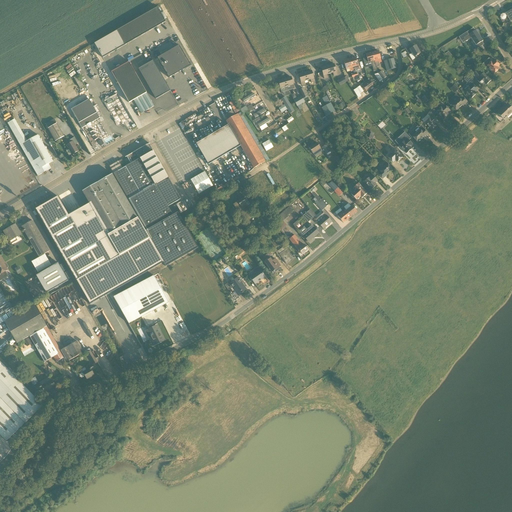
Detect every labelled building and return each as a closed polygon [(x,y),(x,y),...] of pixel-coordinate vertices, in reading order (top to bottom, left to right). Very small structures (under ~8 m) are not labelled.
[(103,57),(104,58),(168,21),(160,7),(95,43),(103,57)] [(511,20),(511,9),(506,14),(505,15),(501,13),(501,15),(499,16),(502,22),(509,18),(511,22),(511,20)] [(476,31),(475,32),(474,29),(459,39),(463,45),(472,40),(476,47),(477,46),(479,49),(478,50),(480,49),(483,47),(484,46),(482,43),(483,42),(476,31)] [(179,46),(157,58),(169,78),(190,66),(179,46)] [(414,57),(420,54),(416,46),(410,50),(408,47),(405,49),(409,55),(412,53),(414,57)] [(375,64),(376,67),(380,67),(379,63),(382,62),(378,51),(372,53),(375,64)] [(366,55),(368,63),(369,66),(375,64),(372,53),(366,55)] [(356,58),(350,60),(352,67),(353,71),(359,69),(356,58)] [(396,68),(393,59),(384,62),(386,71),(396,68)] [(350,72),(353,71),(352,67),(350,60),(344,61),(345,67),(346,70),(349,68),(350,72)] [(492,62),(489,64),(487,62),(485,62),(481,65),(484,69),(486,67),(493,74),(499,69),(498,68),(500,65),(495,60),(492,62)] [(153,61),(139,69),(156,99),(170,91),(153,61)] [(145,111),(154,106),(149,97),(134,71),(130,62),(112,72),(117,81),(127,99),(129,103),(134,100),(139,109),(143,106),(145,111)] [(334,64),(328,66),(330,74),(333,73),(334,76),(337,75),(334,64)] [(330,74),(328,66),(321,68),(324,79),(328,78),(327,75),(330,74)] [(376,67),(374,68),(376,77),(380,82),(383,80),(378,74),(376,67)] [(312,71),(305,73),(308,81),(311,80),(312,83),(315,82),(312,71)] [(484,73),(481,75),(479,73),(478,72),(477,72),(476,72),(476,73),(475,73),(474,74),(474,75),(474,76),(474,77),(477,80),(482,86),(484,84),(486,85),(491,80),(484,73)] [(308,81),(305,73),(299,75),(302,86),(306,85),(305,82),(308,81)] [(291,89),(294,88),(291,77),(285,79),(287,87),(290,86),(291,89)] [(287,87),(285,79),(278,81),(282,92),(285,91),(284,88),(287,87)] [(374,86),(370,81),(362,86),(366,91),(374,86)] [(472,84),(470,86),(467,83),(460,89),(463,93),(464,92),(471,99),(477,94),(475,92),(477,90),(472,84)] [(450,89),(454,94),(459,90),(454,85),(450,89)] [(304,88),(299,90),(303,99),(308,97),(304,88)] [(256,96),(243,102),(246,107),(258,100),(256,96)] [(294,100),(295,102),(297,106),(305,102),(301,96),(294,100)] [(286,97),(281,100),(286,107),(288,111),(292,109),(290,105),(286,97)] [(459,98),(455,102),(453,101),(450,103),(456,111),(463,105),(464,105),(467,102),(463,97),(460,100),(459,98)] [(89,99),(71,109),(82,128),(100,118),(89,99)] [(335,111),(330,103),(322,108),(326,116),(335,111)] [(501,123),(504,120),(511,112),(511,109),(507,104),(497,113),(498,114),(495,117),(501,123)] [(284,105),(278,109),(281,114),(287,110),(284,105)] [(435,114),(437,113),(443,120),(449,115),(448,113),(450,111),(445,105),(442,107),(439,110),(438,108),(436,108),(433,111),(435,114)] [(263,106),(254,111),(257,116),(266,110),(263,106)] [(241,146),(254,168),(266,161),(239,114),(235,116),(232,111),(225,115),(228,120),(226,121),(229,125),(196,144),(208,165),(241,146)] [(433,116),(430,118),(428,115),(422,120),(432,130),(437,125),(436,124),(438,122),(433,116)] [(271,118),(258,126),(261,131),(273,123),(271,118)] [(53,162),(38,135),(27,141),(14,119),(8,123),(38,176),(43,173),(45,173),(46,171),(51,168),(49,164),(53,162)] [(64,136),(56,123),(48,128),(55,141),(64,136)] [(412,138),(413,137),(417,142),(424,136),(425,137),(428,134),(424,129),(421,131),(418,128),(415,131),(414,130),(409,135),(412,138)] [(472,136),(461,146),(465,150),(476,140),(472,136)] [(78,143),(74,137),(68,140),(70,143),(66,145),(72,155),(79,151),(75,145),(78,143)] [(270,139),(263,144),(267,151),(274,146),(270,139)] [(405,141),(399,146),(406,154),(412,149),(410,147),(413,145),(407,139),(405,141)] [(127,157),(130,163),(132,162),(132,163),(123,168),(120,164),(111,169),(114,174),(126,196),(125,196),(112,174),(91,187),(82,191),(89,203),(85,206),(69,215),(58,196),(36,209),(90,304),(164,262),(166,266),(198,248),(178,213),(173,215),(168,207),(181,199),(149,144),(149,143),(125,157),(127,157)] [(309,148),(315,156),(322,151),(317,143),(309,148)] [(326,145),(322,148),(326,154),(330,151),(326,145)] [(397,162),(402,157),(395,149),(390,154),(390,155),(388,157),(393,163),(396,161),(397,162)] [(381,172),(378,174),(383,179),(386,176),(386,175),(392,169),(387,164),(379,171),(381,172)] [(191,180),(199,194),(213,186),(205,172),(191,180)] [(372,175),(364,182),(371,190),(377,185),(375,183),(378,181),(372,175)] [(367,193),(358,183),(353,188),(355,191),(351,194),(357,200),(361,197),(362,198),(367,193)] [(338,188),(334,192),(339,197),(343,193),(338,188)] [(237,202),(233,204),(238,213),(243,210),(245,209),(244,208),(250,204),(245,196),(237,202)] [(327,206),(321,200),(317,196),(315,198),(317,200),(319,202),(324,208),(327,206)] [(324,208),(319,202),(317,200),(315,203),(322,211),(324,208)] [(187,210),(182,202),(173,207),(175,211),(178,210),(180,213),(187,210)] [(342,211),(348,219),(357,212),(352,206),(346,210),(344,207),(341,210),(342,211)] [(255,215),(250,207),(245,210),(246,211),(244,213),(249,219),(255,215)] [(289,217),(287,214),(285,211),(278,217),(275,219),(279,224),(283,221),(289,217)] [(342,211),(338,214),(337,215),(343,223),(348,219),(342,211)] [(308,212),(303,216),(308,223),(313,218),(308,212)] [(324,213),(316,220),(323,229),(332,222),(324,213)] [(21,226),(39,257),(49,251),(32,220),(21,226)] [(312,225),(310,227),(306,230),(304,227),(299,231),(308,242),(311,239),(312,237),(313,238),(319,233),(314,227),(312,225)] [(10,241),(20,234),(16,227),(8,231),(7,230),(4,232),(10,241)] [(294,235),(291,238),(289,239),(297,250),(300,253),(300,252),(302,255),(308,250),(304,244),(303,246),(294,235)] [(276,239),(271,243),(275,248),(280,244),(276,239)] [(291,251),(286,245),(277,252),(287,265),(294,259),(289,253),(291,251)] [(275,260),(273,257),(276,255),(272,251),(260,259),(264,264),(265,263),(272,272),(280,266),(275,259),(275,260)] [(36,276),(46,293),(68,281),(58,263),(36,276)] [(255,284),(265,277),(258,268),(254,271),(255,273),(250,277),(255,284)] [(154,276),(115,296),(115,297),(129,324),(168,303),(169,303),(154,276)] [(229,282),(227,284),(224,285),(227,290),(230,295),(235,292),(237,294),(240,291),(242,293),(247,290),(238,277),(230,283),(229,282)] [(33,305),(4,322),(17,343),(46,326),(33,305)] [(61,353),(62,353),(62,352),(61,350),(47,327),(30,337),(45,362),(53,357),(61,353)] [(150,333),(153,340),(151,341),(153,345),(145,349),(148,355),(161,348),(159,343),(160,343),(160,342),(163,340),(158,330),(150,333)] [(74,343),(61,350),(62,352),(62,353),(67,362),(83,353),(77,341),(74,343)] [(97,362),(90,351),(89,349),(84,351),(85,353),(87,353),(93,364),(97,362)] [(0,434),(6,441),(43,406),(0,361),(0,434)] [(94,376),(91,371),(94,369),(92,365),(86,368),(87,370),(83,372),(87,380),(94,376)] [(39,393),(43,391),(45,394),(56,388),(52,380),(41,386),(39,383),(34,386),(39,393)]
